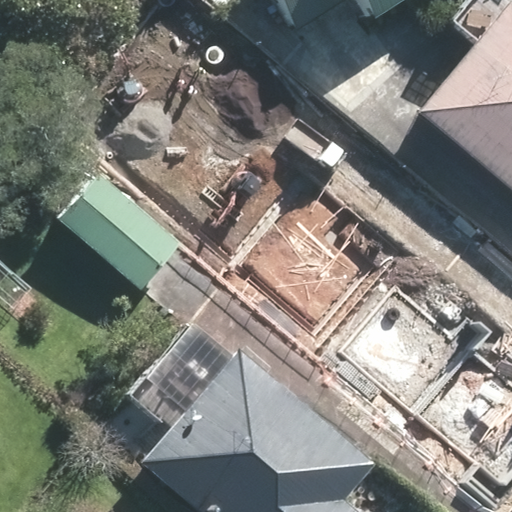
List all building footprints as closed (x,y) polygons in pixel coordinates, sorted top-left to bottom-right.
[(254,0),(287,50),(335,18),(346,35),(399,0),(254,0)] [(511,36),(480,13),(396,124),(511,210),(511,36)] [(163,252),(75,183),(38,230),(126,299),(163,252)] [(292,272),(263,308),(401,420),(461,346),(441,330),(466,300),(355,211),(300,279),(292,272)] [(211,360),(119,474),(166,511),(326,511),(324,510),(354,473),(211,360)]
